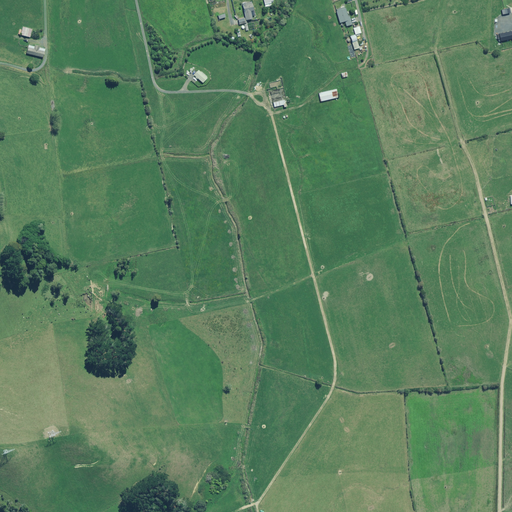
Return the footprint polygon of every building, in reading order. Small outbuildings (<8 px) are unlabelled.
[(246,21),(246,20),(252,19),(251,16),(254,15),(253,9),(252,9),(251,1),(242,4),(245,18),(238,20),(239,25),(246,23),(246,21)] [(344,7),(336,9),(336,11),(336,12),(339,23),(344,22),(346,27),(352,25),(349,16),(348,17),(345,9),(344,9),(344,7)] [(261,27),(260,21),(248,23),(249,29),(261,27)] [(32,29),(22,27),(22,30),(19,29),(17,34),(30,37),(32,29)] [(511,38),(511,30),(498,34),(500,41),(511,38)] [(44,49),(39,48),(39,46),(34,45),(34,47),(28,45),(26,54),(42,58),(44,49)] [(203,81),(207,77),(202,72),(201,73),(198,70),(193,75),(196,78),(195,78),(196,79),(197,79),(202,83),(203,81)] [(337,98),(336,89),(318,93),(320,102),(337,98)] [(288,99),(273,103),(274,107),(282,105),(283,107),(286,106),(285,104),(289,103),(288,99)] [(473,150),(475,158),(475,161),(479,160),(480,163),(484,162),(484,161),(486,160),(486,159),(484,159),(484,158),(483,156),(482,153),(485,153),(487,152),(486,149),(484,149),(483,148),(482,148),(482,147),(475,148),(475,150),(473,150)]
